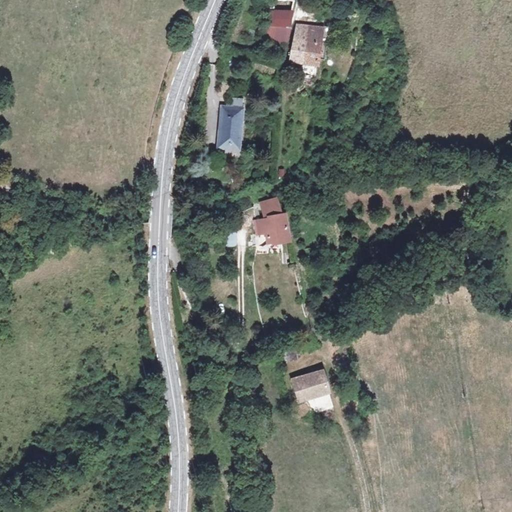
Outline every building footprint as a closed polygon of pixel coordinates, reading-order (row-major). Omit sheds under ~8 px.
[(281,61),(290,7),(258,9),(259,21),(264,21),(266,59),(281,61)] [(303,66),(307,32),(302,31),(297,30),(293,48),(290,66),(303,68),(303,66)] [(322,35),(307,32),(303,66),(319,67),(322,35)] [(217,154),(239,156),(245,112),(222,110),(217,154)] [(282,219),(264,223),(265,236),(267,248),(288,244),(282,219)] [(265,236),(264,223),(253,225),(256,238),(265,236)] [(235,246),(234,233),(227,233),(228,246),(235,246)] [(302,250),(303,257),(314,255),(313,248),(302,250)] [(308,275),(315,273),(313,263),(306,264),(308,275)] [(267,363),(269,370),(294,362),(292,355),(267,363)] [(305,401),(327,395),(322,374),(290,382),(295,403),(305,401)] [(327,395),(305,401),(310,416),(332,411),(327,395)]
